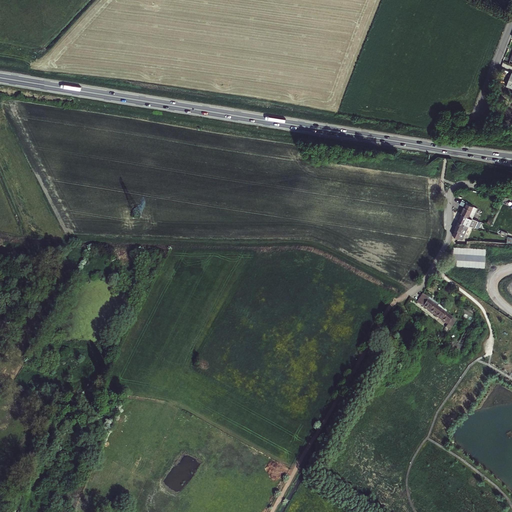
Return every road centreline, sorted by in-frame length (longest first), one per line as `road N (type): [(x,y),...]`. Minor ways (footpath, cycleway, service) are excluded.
road 1 (trunk): [(0,78),(456,150)]
road 2 (track): [(414,290),(297,241),(63,235)]
road 3 (residential): [(511,193),(453,188),(447,242),(411,295)]
